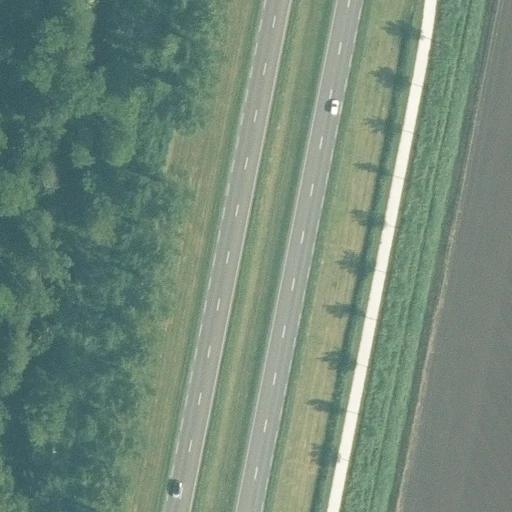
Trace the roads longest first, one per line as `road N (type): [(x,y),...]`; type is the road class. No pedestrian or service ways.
road 1 (primary): [(272,0),(172,511)]
road 2 (primary): [(251,511),(350,0)]
